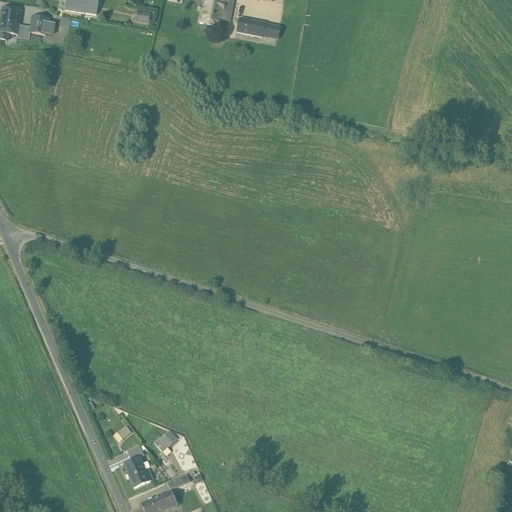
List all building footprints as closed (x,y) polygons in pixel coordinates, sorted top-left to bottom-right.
[(67,0),(66,11),(89,15),(90,15),(96,16),(98,0),(67,0)] [(229,23),(232,7),(233,4),(232,3),(215,0),(204,0),(200,24),(200,25),(220,29),(222,22),(229,23)] [(16,36),(20,13),(3,10),(0,27),(0,32),(8,34),(16,36)] [(136,21),(142,22),(147,23),(148,15),(138,13),(137,13),(136,21)] [(35,18),(32,18),(30,35),(47,37),(47,36),(53,37),(55,25),(49,25),(50,20),(46,20),(46,18),(35,17),(35,18)] [(258,25),(253,24),(240,21),(237,34),(255,38),(258,25)] [(0,32),(0,40),(7,42),(8,34),(0,32)] [(126,426),(118,432),(123,439),(131,433),(126,426)] [(157,443),(158,445),(164,451),(170,446),(163,438),(157,443)] [(129,458),(136,454),(141,452),(138,446),(126,452),(129,458)] [(124,465),(135,489),(152,481),(147,471),(143,472),(138,459),(124,465)] [(190,482),(189,479),(188,476),(180,480),(182,486),(190,482)] [(170,491),(182,486),(180,480),(168,485),(170,491)] [(171,494),(148,503),(142,506),(144,511),(168,511),(178,508),(171,494)]
